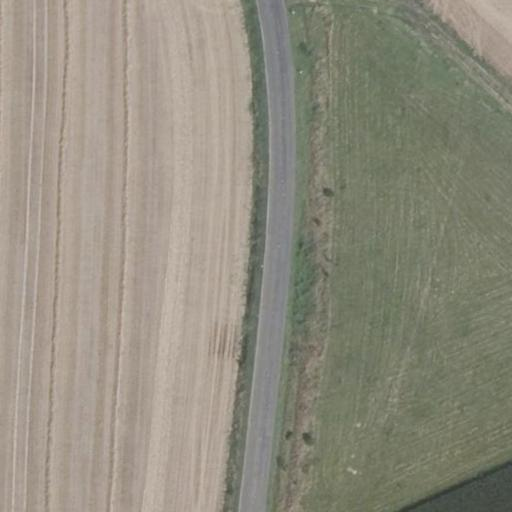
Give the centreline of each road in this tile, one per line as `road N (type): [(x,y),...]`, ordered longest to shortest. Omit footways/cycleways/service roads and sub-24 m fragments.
road 1 (tertiary): [(270,0),(283,117),(280,245),(251,511)]
road 2 (track): [(399,0),(511,106)]
